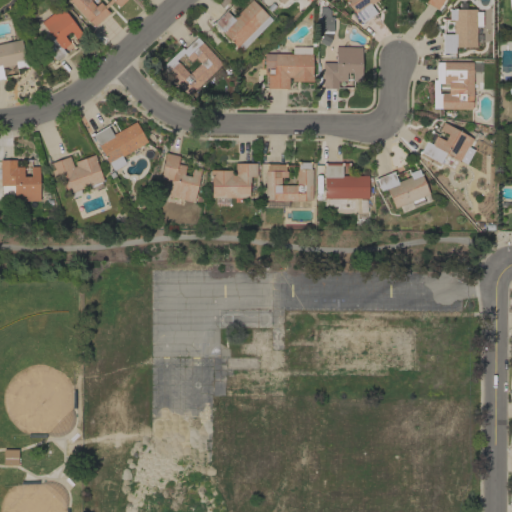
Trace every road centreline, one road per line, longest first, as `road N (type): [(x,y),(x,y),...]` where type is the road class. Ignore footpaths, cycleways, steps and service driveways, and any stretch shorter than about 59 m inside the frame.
road 1 (residential): [(398,58),(392,109),(376,129),(203,124),(154,104),(116,62)]
road 2 (tertiary): [(493,511),(498,283)]
road 3 (residential): [(181,0),(70,100),(0,119)]
